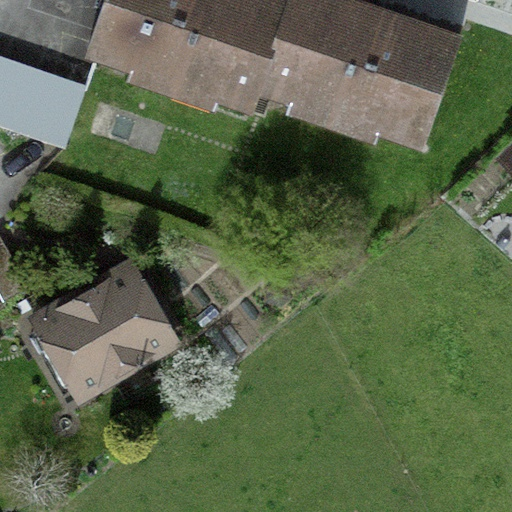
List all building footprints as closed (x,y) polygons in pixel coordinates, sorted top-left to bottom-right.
[(223,96),(227,84),(255,0),(79,0),(65,43),(223,96)] [(255,0),(227,84),(410,145),(451,21),(387,0),(255,0)] [(86,84),(0,57),(0,101),(73,124),(86,84)] [(511,148),(498,161),(511,176),(511,148)] [(0,301),(33,281),(2,231),(0,232),(0,301)] [(51,397),(165,337),(118,247),(4,307),(51,397)]
